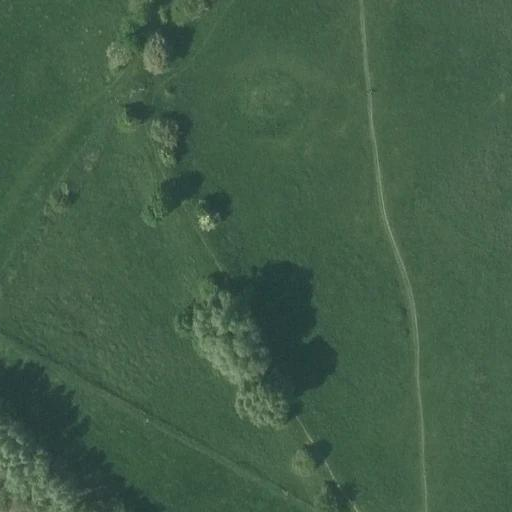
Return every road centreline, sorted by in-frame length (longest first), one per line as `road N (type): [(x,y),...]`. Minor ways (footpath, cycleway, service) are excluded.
road 1 (track): [(353,511),(206,241),(161,183),(131,94),(137,45),(157,0)]
road 2 (track): [(426,511),(410,448),(417,346),(375,125),(361,0)]
